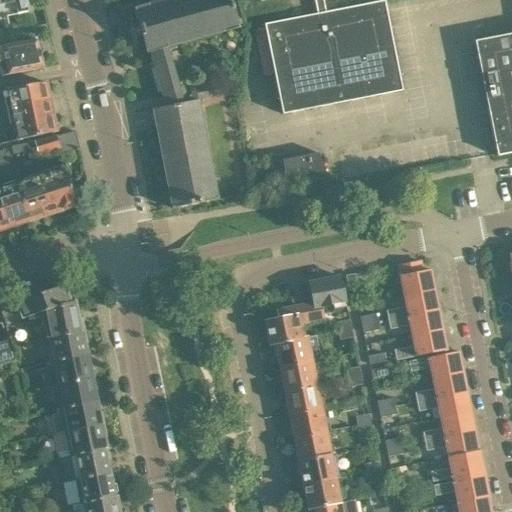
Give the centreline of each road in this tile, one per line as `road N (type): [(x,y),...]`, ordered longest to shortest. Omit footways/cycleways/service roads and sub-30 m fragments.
road 1 (residential): [(276,511),(236,312),(241,280),(278,263),(456,229)]
road 2 (residential): [(123,269),(394,213),(426,214),(456,229)]
road 3 (residential): [(456,229),(510,511)]
road 4 (residential): [(166,511),(123,269)]
road 5 (residential): [(123,238),(70,0)]
road 6 (residential): [(0,278),(123,238)]
